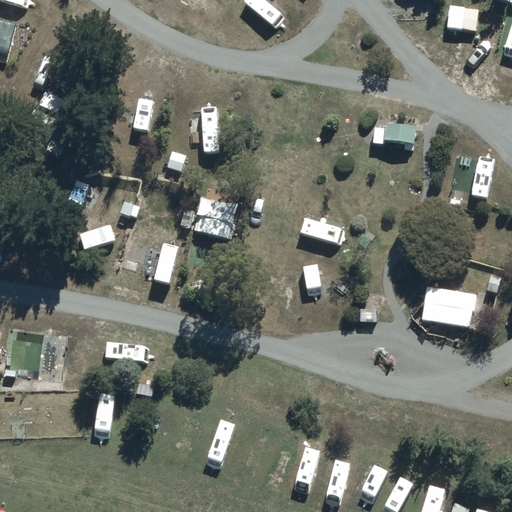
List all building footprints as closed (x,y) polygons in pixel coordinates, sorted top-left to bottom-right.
[(59,68),(45,61),(31,90),(45,97),(59,68)] [(137,108),(121,99),(108,124),(124,133),(137,108)] [(416,128),(386,125),(384,141),(414,144),(416,128)] [(286,175),(271,175),(270,211),(299,212),(300,185),(285,184),(286,175)] [(65,186),(49,179),(35,214),(52,220),(65,186)] [(348,275),(318,270),(312,304),(342,309),(348,275)] [(476,294),(426,286),(420,320),(470,328),(476,294)]
